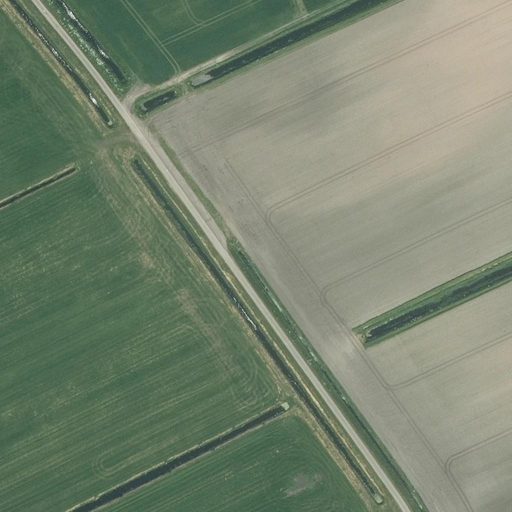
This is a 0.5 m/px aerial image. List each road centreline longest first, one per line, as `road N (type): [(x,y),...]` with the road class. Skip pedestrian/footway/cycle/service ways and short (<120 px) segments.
road 1 (unclassified): [(406,511),(118,106),(33,0)]
road 2 (track): [(118,106),(343,0)]
